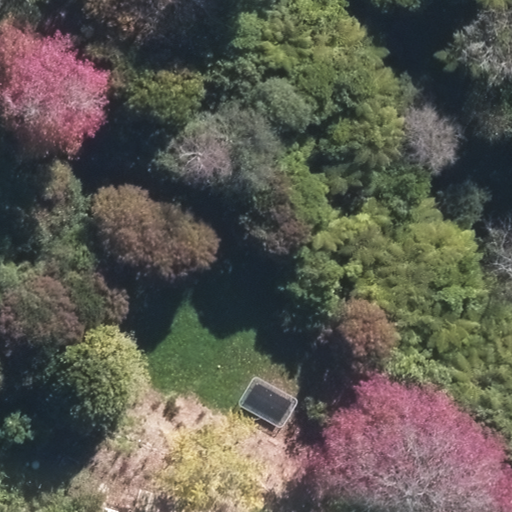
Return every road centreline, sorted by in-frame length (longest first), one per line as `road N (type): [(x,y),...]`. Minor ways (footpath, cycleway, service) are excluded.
road 1 (motorway): [(223,0),(307,511)]
road 2 (motorway): [(88,511),(5,0)]
